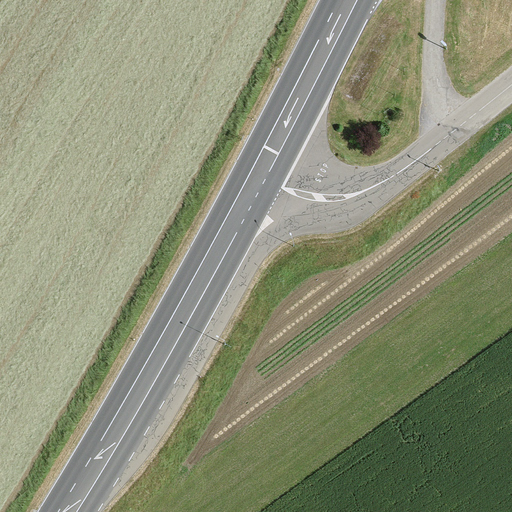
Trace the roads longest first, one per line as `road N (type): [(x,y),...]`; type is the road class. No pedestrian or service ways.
road 1 (primary): [(68,511),(258,176)]
road 2 (tertiary): [(258,176),(302,198),(361,196),(511,86)]
road 3 (primary): [(258,176),(350,0)]
road 4 (unknown): [(439,143),(438,0)]
